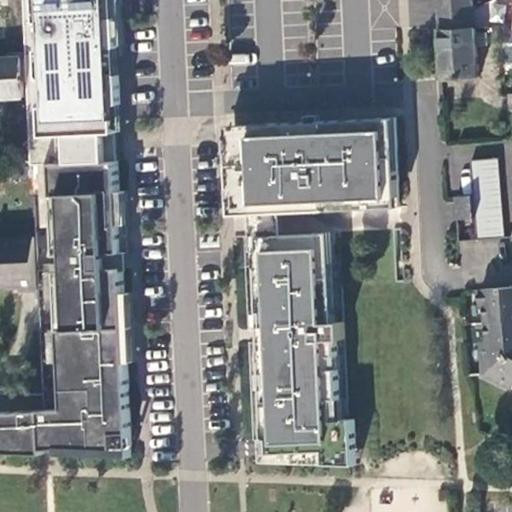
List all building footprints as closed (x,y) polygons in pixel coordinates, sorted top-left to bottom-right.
[(53,163),(120,161),(117,103),(124,103),(123,74),(115,74),(114,47),(122,46),(120,17),(113,18),(112,0),(25,0),(33,164),(53,163)] [(441,0),(443,14),(477,13),(475,0),(441,0)] [(444,30),(478,29),(477,13),(443,14),(444,30)] [(444,30),(446,79),(481,78),(478,29),(444,30)] [(22,60),(0,61),(0,100),(24,100),(22,60)] [(259,226),(264,461),(359,465),(357,418),(337,419),(336,399),(342,399),(340,339),(345,339),(344,321),(327,322),(322,223),(321,210),(402,207),(397,117),(230,125),(234,215),(258,214),(259,226)] [(479,220),(481,242),(508,239),(501,159),(474,163),(477,197),(479,220)] [(66,408),(0,411),(0,451),(45,453),(44,448),(49,448),(132,448),(120,161),(53,163),(66,408)] [(459,198),(461,222),(479,220),(477,197),(459,198)] [(461,222),(463,243),(481,242),(479,220),(461,222)] [(21,289),(38,289),(36,237),(0,237),(0,285),(21,285),(21,289)] [(488,310),(489,324),(511,322),(511,288),(482,291),(483,292),(484,309),(488,310)] [(484,344),(486,375),(488,374),(511,358),(511,322),(489,324),(491,343),(484,344)] [(511,358),(488,374),(486,375),(511,387),(511,358)]
